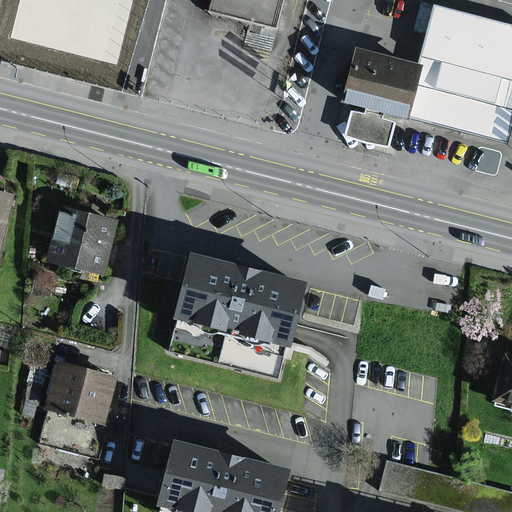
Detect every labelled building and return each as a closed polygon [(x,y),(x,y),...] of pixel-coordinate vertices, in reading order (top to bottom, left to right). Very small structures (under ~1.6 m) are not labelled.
[(213,0),(211,10),(278,28),(284,0),(213,0)] [(511,142),(511,22),(437,3),(421,63),(360,47),(346,100),(355,103),(399,114),(511,143),(511,142)] [(355,103),(347,133),(391,145),(399,114),(355,103)] [(0,194),(0,253),(1,254),(18,200),(0,194)] [(117,225),(62,209),(47,258),(64,264),(103,275),(117,225)] [(220,365),(246,264),(221,257),(198,252),(173,343),(171,352),(220,365)] [(246,264),(220,365),(283,381),(291,351),(296,330),(300,311),(307,285),(309,279),(285,273),(252,265),(246,264)] [(511,361),(509,361),(496,405),(511,409),(511,361)] [(119,378),(59,362),(46,408),(107,424),(119,378)] [(212,511),(228,450),(180,438),(166,499),(162,511),(212,511)] [(236,452),(228,450),(212,511),(283,511),(295,467),(236,452)] [(430,472),(387,461),(380,491),(466,511),(511,511),(511,492),(460,480),(456,479),(430,472)] [(126,477),(105,474),(104,487),(124,489),(126,477)]
